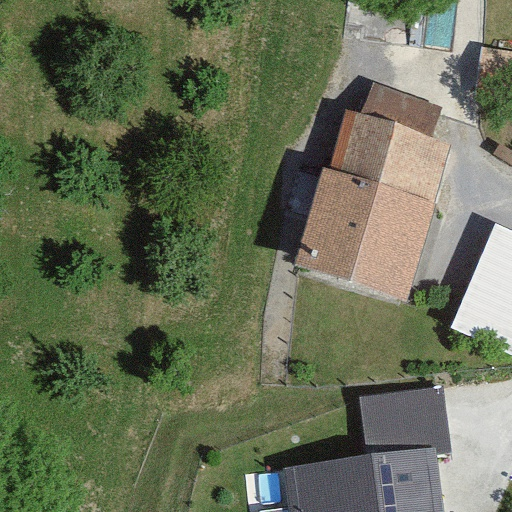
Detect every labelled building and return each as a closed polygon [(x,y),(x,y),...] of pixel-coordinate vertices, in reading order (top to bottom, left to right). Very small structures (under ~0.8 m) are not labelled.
[(380,86),(369,119),(437,142),(448,110),(380,86)] [(369,119),(353,114),(303,265),(410,300),(460,149),(437,142),(369,119)] [(511,230),(496,224),(451,329),(511,354),(511,230)] [(357,397),(365,459),(436,450),(436,456),(452,454),(444,387),(357,397)] [(365,459),(282,472),(287,511),(444,511),(436,456),(436,450),(365,459)]
